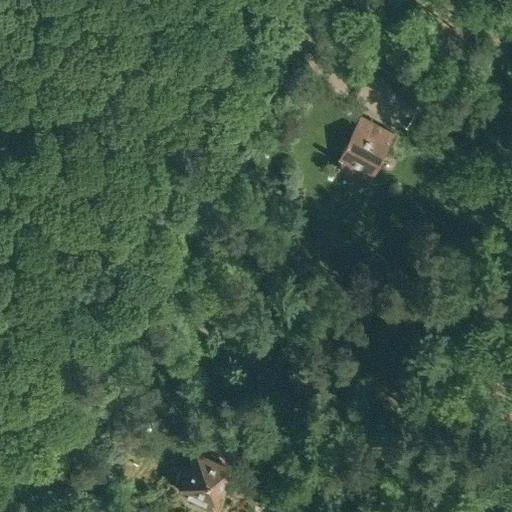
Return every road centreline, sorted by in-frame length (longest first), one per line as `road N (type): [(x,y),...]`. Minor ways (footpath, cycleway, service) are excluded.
road 1 (unclassified): [(30,511),(299,0)]
road 2 (unknown): [(154,276),(344,426),(420,457),(511,462)]
